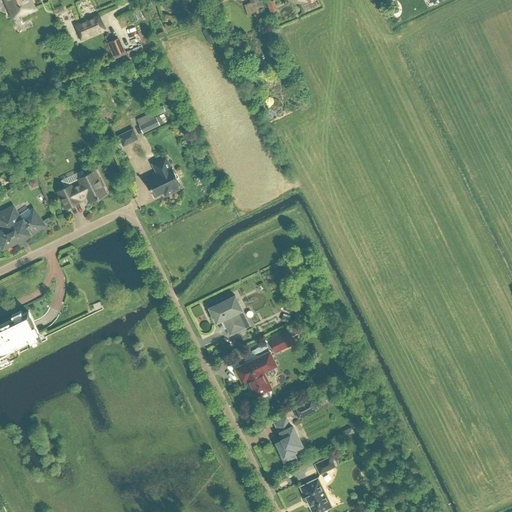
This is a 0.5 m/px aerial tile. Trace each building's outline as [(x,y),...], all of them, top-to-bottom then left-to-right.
[(4,0),(9,11),(17,8),(21,16),(37,8),(33,0),(4,0)] [(258,0),(249,0),(250,2),(244,4),(247,14),(253,12),(256,21),(261,20),(261,19),(267,16),(264,7),(263,7),(261,1),(258,0)] [(277,9),(273,0),(269,0),(266,2),(270,12),(277,9)] [(407,13),(418,10),(416,3),(405,6),(407,13)] [(99,14),(75,24),(81,39),(105,29),(99,14)] [(217,41),(211,26),(203,29),(210,44),(217,41)] [(124,52),(119,38),(107,42),(113,57),(124,52)] [(151,112),(147,114),(136,119),(143,133),(160,125),(160,124),(167,121),(163,113),(156,117),(156,116),(154,117),(151,112)] [(117,135),(123,146),(138,139),(133,128),(117,135)] [(165,196),(179,189),(177,186),(180,184),(172,166),(171,167),(166,157),(152,163),(157,172),(153,174),(154,176),(147,180),(155,197),(164,192),(165,196)] [(63,181),(66,187),(71,185),(72,187),(82,182),(80,178),(86,175),(84,170),(63,181)] [(98,179),(94,171),(86,175),(80,178),(82,182),(72,187),(71,185),(66,187),(58,191),(66,207),(79,201),(78,199),(87,194),(91,201),(105,194),(101,186),(103,185),(99,178),(98,179)] [(122,193),(116,196),(119,203),(126,199),(122,193)] [(28,208),(17,215),(13,207),(0,213),(0,229),(1,231),(0,231),(0,240),(3,247),(22,238),(23,239),(44,225),(33,210),(31,212),(28,208)] [(212,301),(214,305),(209,308),(216,322),(223,319),(230,334),(249,325),(241,310),(242,309),(235,295),(230,297),(228,293),(212,301)] [(0,367),(13,361),(11,357),(43,341),(28,311),(0,324),(0,367)] [(283,313),(282,320),(288,322),(290,315),(283,313)] [(269,339),(275,353),(295,343),(292,336),(297,334),(294,328),(289,331),(288,329),(269,339)] [(270,389),(267,382),(262,372),(275,366),(269,353),(236,369),(240,377),(245,375),(249,383),(248,384),(251,389),(252,390),(255,396),(259,395),(260,398),(262,399),(263,400),(264,400),(266,400),(268,399),(269,398),(270,396),(270,394),(269,393),(268,390),(270,389)] [(314,380),(305,379),(304,386),(314,387),(314,380)] [(292,406),(298,419),(318,409),(312,397),(292,406)] [(285,462),(295,457),(293,452),(295,451),(295,449),(302,445),(293,426),(290,427),(286,417),(275,423),(280,433),(281,432),(283,438),(282,438),(283,440),(277,443),(280,450),(279,450),(285,462)] [(314,463),(319,474),(336,466),(330,455),(314,463)] [(326,475),(320,479),(324,485),(330,481),(326,475)] [(317,479),(301,487),(313,511),(318,511),(331,506),(317,479)]
